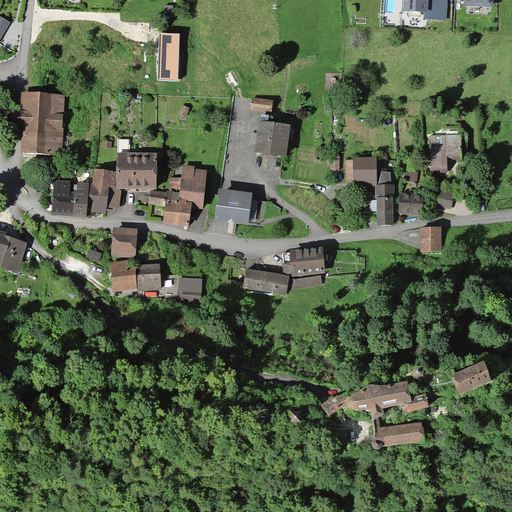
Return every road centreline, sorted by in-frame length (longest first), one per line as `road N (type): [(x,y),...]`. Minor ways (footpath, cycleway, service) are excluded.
road 1 (residential): [(511,215),(250,248),(143,225),(63,221),(22,199)]
road 2 (residential): [(318,390),(251,375),(122,318),(38,249),(10,204)]
road 3 (unknown): [(336,238),(262,193),(242,150),(246,116)]
